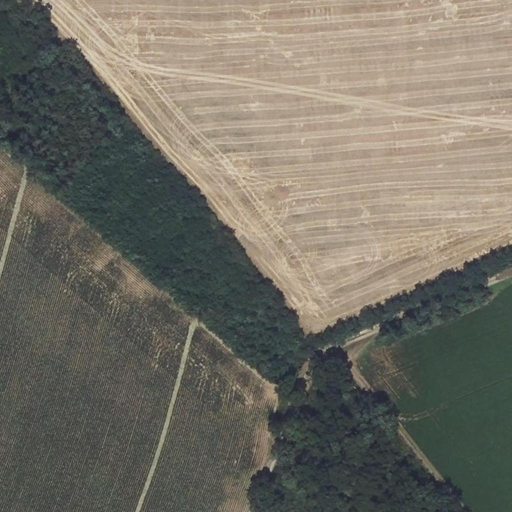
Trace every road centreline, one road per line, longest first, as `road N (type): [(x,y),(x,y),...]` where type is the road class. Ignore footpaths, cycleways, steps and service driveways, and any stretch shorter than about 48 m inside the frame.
road 1 (track): [(511,274),(326,352),(290,411),(253,511)]
road 2 (track): [(459,511),(326,352)]
